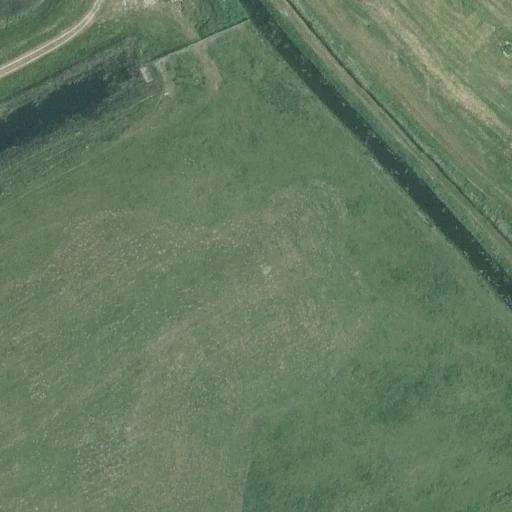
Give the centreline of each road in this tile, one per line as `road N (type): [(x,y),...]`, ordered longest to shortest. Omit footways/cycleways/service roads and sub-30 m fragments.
road 1 (track): [(276,0),(511,253)]
road 2 (track): [(0,72),(85,29),(105,0)]
